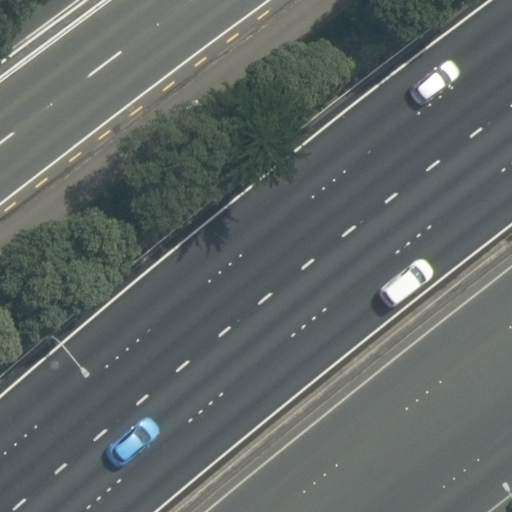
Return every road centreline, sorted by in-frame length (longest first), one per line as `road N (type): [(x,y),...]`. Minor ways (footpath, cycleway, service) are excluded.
road 1 (motorway): [(84,511),(408,237),(511,161)]
road 2 (motorway): [(511,327),(289,511)]
road 3 (primary): [(185,0),(0,139)]
